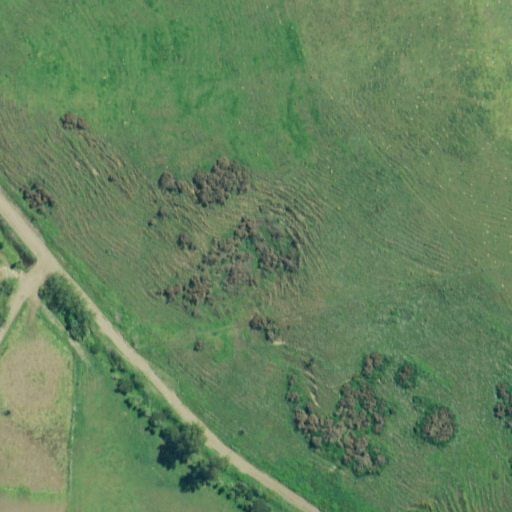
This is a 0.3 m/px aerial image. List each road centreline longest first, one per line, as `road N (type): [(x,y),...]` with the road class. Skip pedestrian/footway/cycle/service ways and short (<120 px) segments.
road 1 (track): [(75,236),(240,419),(369,511)]
road 2 (track): [(75,236),(0,353)]
